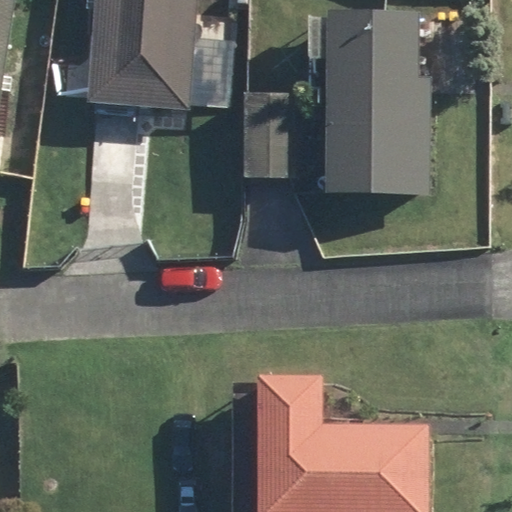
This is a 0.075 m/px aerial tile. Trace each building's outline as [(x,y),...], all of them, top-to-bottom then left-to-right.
[(103,0),(96,106),(195,114),(203,0),(103,0)] [(0,170),(25,6),(0,1),(0,170)] [(336,198),(436,198),(437,81),(425,81),(426,17),(338,16),(336,198)] [(251,181),(303,181),(302,98),(251,97),(251,181)] [(270,384),(269,511),(435,511),(436,432),(332,431),(332,384),(270,384)]
